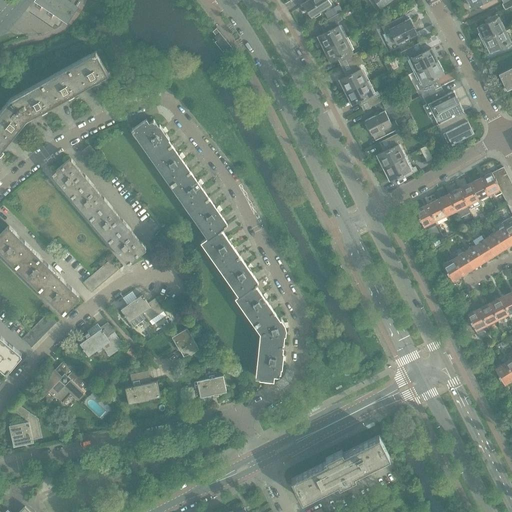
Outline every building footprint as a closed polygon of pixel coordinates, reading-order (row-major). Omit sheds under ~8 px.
[(69,0),(34,0),(34,1),(40,5),(67,23),(79,7),(69,1),(69,0)] [(331,4),(328,0),(308,0),(303,4),(311,17),(314,16),(315,18),(320,14),(319,12),(331,4)] [(376,10),(390,0),(363,0),(368,6),(367,7),(372,13),(376,10)] [(505,10),(511,6),(511,0),(509,0),(503,3),(502,4),(505,10)] [(346,38),(338,22),(342,20),(339,13),(326,20),(329,26),(325,28),(327,32),(317,36),(324,49),(346,38)] [(504,29),(498,16),(498,17),(496,14),(484,20),(486,23),(477,27),(480,33),(478,33),(481,40),(504,29)] [(416,33),(412,24),(409,19),(390,29),(397,43),(389,47),(393,56),(400,52),(410,48),(405,39),(416,33)] [(511,44),(504,29),(481,40),(485,48),(487,47),(489,52),(498,48),(499,51),(511,44)] [(229,47),(219,33),(214,37),(216,40),(215,42),(225,55),(226,54),(226,53),(230,50),(227,47),(229,47)] [(354,54),(346,38),(324,49),(330,61),(339,56),(341,60),(345,58),(348,64),(361,57),(358,52),(354,54)] [(437,61),(431,48),(422,53),(420,49),(416,51),(413,46),(410,48),(400,52),(403,58),(408,56),(416,72),(437,61)] [(108,74),(96,51),(68,67),(81,89),(94,82),(96,84),(100,82),(98,79),(108,74)] [(368,82),(359,65),(364,63),(361,57),(348,64),(350,69),(344,72),(346,76),(339,79),(346,93),(368,82)] [(436,81),(434,78),(444,73),(437,61),(416,72),(418,77),(417,84),(422,95),(428,92),(435,89),(432,83),(436,81)] [(511,66),(499,73),(500,75),(499,75),(504,85),(503,86),(504,89),(506,88),(507,90),(511,87),(511,66)] [(81,89),(68,67),(41,82),(53,104),(67,97),(69,99),(73,97),(71,94),(81,89)] [(53,104),(41,82),(10,99),(27,119),(40,111),(42,114),(46,112),(44,109),(53,104)] [(375,97),(368,82),(346,93),(351,105),(361,100),(363,104),(367,102),(369,107),(383,101),(380,95),(375,97)] [(463,112),(453,91),(445,95),(441,87),(435,90),(435,89),(428,92),(432,102),(428,104),(428,105),(431,104),(438,117),(435,118),(438,125),(441,123),(460,114),(463,112)] [(20,128),(27,119),(10,99),(0,110),(0,135),(8,142),(17,131),(19,133),(22,129),(20,128)] [(399,128),(395,120),(390,122),(385,111),(365,121),(375,141),(399,128)] [(474,133),(467,121),(464,122),(460,114),(441,123),(446,132),(442,133),(449,146),(451,145),(452,147),(455,145),(454,143),(474,133)] [(166,139),(165,137),(166,137),(164,134),(166,133),(163,129),(161,130),(159,128),(157,126),(158,126),(154,120),(149,123),(146,119),(132,128),(153,157),(171,144),(167,139),(166,139)] [(405,156),(397,141),(401,138),(399,133),(386,139),(388,144),(384,147),(386,150),(377,155),(383,167),(405,156)] [(184,164),(183,162),(184,162),(182,160),(183,159),(180,154),(179,155),(177,153),(176,153),(175,152),(176,151),(171,144),(153,157),(171,184),(190,171),(185,164),(184,164)] [(97,154),(89,145),(82,151),(90,160),(97,154)] [(433,158),(426,146),(426,145),(421,148),(427,161),(433,158)] [(411,168),(405,156),(383,167),(389,180),(399,175),(400,179),(417,170),(415,166),(411,168)] [(88,180),(70,158),(53,173),(61,182),(60,183),(63,187),(64,186),(71,195),(88,180)] [(508,176),(503,167),(492,172),(497,182),(508,176)] [(203,191),(201,189),(202,188),(201,186),(201,185),(198,181),(197,182),(196,179),(195,180),(194,178),(195,178),(190,171),(171,184),(190,210),(208,197),(203,190),(203,191)] [(499,188),(497,182),(492,172),(492,173),(491,172),(481,178),(488,194),(490,198),(492,197),(490,193),(493,192),(495,196),(502,192),(499,188)] [(499,188),(511,182),(508,176),(497,182),(499,188)] [(488,194),(481,178),(470,183),(478,200),(480,203),(481,203),(479,199),(488,194)] [(107,202),(88,180),(71,195),(79,204),(78,205),(82,209),(83,208),(90,216),(107,202)] [(502,193),(511,187),(511,184),(511,182),(499,188),(502,192),(502,193)] [(478,200),(470,183),(459,188),(467,205),(469,209),(470,208),(471,209),(480,204),(479,203),(480,203),(478,200)] [(511,199),(511,187),(502,193),(507,202),(511,199)] [(467,205),(459,188),(448,194),(456,210),(458,214),(460,213),(458,209),(467,205)] [(456,210),(448,194),(438,199),(445,216),(447,220),(449,219),(447,215),(456,210)] [(221,217),(220,215),(221,215),(219,213),(220,212),(217,207),(216,208),(214,206),(212,205),(213,204),(208,197),(190,210),(209,237),(220,228),(227,224),(222,217),(221,217)] [(445,216),(438,199),(427,205),(437,225),(438,224),(436,220),(445,216)] [(126,224),(107,202),(90,216),(98,226),(97,227),(101,231),(102,231),(108,239),(126,224)] [(437,225),(427,205),(415,210),(419,217),(418,217),(420,220),(423,226),(430,223),(432,227),(437,225)] [(511,222),(506,226),(504,222),(502,224),(504,227),(511,239),(511,222)] [(145,247),(126,224),(108,239),(117,249),(116,249),(119,253),(120,253),(128,262),(145,247)] [(32,249),(8,226),(0,233),(0,249),(2,252),(1,252),(5,256),(6,256),(16,265),(32,249)] [(511,243),(511,239),(504,227),(496,232),(494,229),(491,230),(494,234),(504,249),(511,243)] [(234,249),(232,247),(233,246),(232,244),(232,243),(229,239),(228,240),(227,237),(226,238),(225,236),(220,228),(209,237),(202,241),(221,268),(239,255),(234,248),(234,249)] [(504,249),(494,234),(486,239),(484,235),(482,236),(484,240),(494,255),(504,249)] [(494,255),(484,240),(475,245),(473,241),(471,242),(474,246),(484,261),(494,255)] [(484,261),(474,246),(465,251),(463,248),(461,249),(463,252),(473,268),(484,261)] [(56,273),(32,249),(16,265),(26,275),(25,276),(29,280),(30,279),(40,289),(56,273)] [(164,262),(174,253),(170,249),(161,257),(164,262)] [(473,268),(463,252),(455,257),(453,254),(451,255),(463,274),(473,268)] [(168,266),(178,257),(174,253),(164,262),(168,266)] [(252,275),(251,273),(252,273),(250,271),(251,270),(248,265),(247,266),(245,264),(243,263),(244,262),(239,255),(221,268),(240,295),(255,284),(258,282),(253,275),(252,275)] [(463,274),(451,255),(450,256),(452,259),(443,265),(447,271),(446,272),(448,275),(449,274),(453,281),(463,274)] [(172,270),(182,262),(178,257),(168,266),(172,270)] [(119,269),(110,259),(106,263),(114,273),(119,269)] [(176,275),(186,266),(182,262),(172,270),(176,275)] [(114,273),(106,263),(101,267),(110,277),(114,273)] [(180,279),(189,270),(186,266),(176,275),(180,279)] [(110,277),(101,267),(97,271),(105,281),(110,277)] [(185,284),(194,275),(189,270),(180,279),(185,284)] [(105,281),(97,271),(92,275),(100,285),(105,281)] [(79,296),(56,273),(40,289),(49,298),(48,299),(52,303),(53,302),(63,312),(79,296)] [(100,285),(92,275),(88,278),(96,288),(100,285)] [(96,288),(88,278),(83,282),(91,292),(96,288)] [(268,304),(267,303),(267,302),(266,300),(267,299),(264,295),(263,295),(261,293),(260,293),(259,292),(260,291),(255,284),(240,295),(236,297),(255,324),(273,311),(269,304),(268,304)] [(511,312),(511,294),(511,292),(500,298),(508,314),(510,318),(511,318),(510,313),(511,312)] [(163,311),(155,298),(148,303),(145,298),(146,298),(144,295),(143,296),(142,294),(121,309),(124,314),(125,316),(129,322),(143,312),(149,321),(163,311)] [(508,314),(500,298),(489,303),(497,319),(499,324),(501,323),(499,318),(508,314)] [(497,319),(489,303),(479,308),(489,329),(490,328),(488,324),(497,319)] [(177,308),(174,316),(181,318),(184,311),(177,308)] [(489,329),(479,308),(467,314),(470,320),(470,321),(471,324),(472,324),(475,330),(485,325),(487,330),(489,329)] [(286,328),(285,323),(284,323),(283,323),(283,324),(281,321),(280,322),(279,320),(280,319),(273,311),(255,324),(261,332),(260,342),(282,344),(283,334),(282,334),(283,332),(284,332),(284,329),(285,329),(286,329),(286,328)] [(56,322),(47,313),(43,317),(52,327),(56,322)] [(52,327),(43,317),(39,321),(48,331),(52,327)] [(48,331),(39,321),(35,325),(44,335),(48,331)] [(44,335),(35,325),(31,330),(40,339),(44,335)] [(199,348),(187,327),(172,336),(184,357),(199,348)] [(124,346),(114,332),(109,335),(110,337),(108,338),(104,333),(105,332),(103,330),(101,328),(90,336),(88,332),(85,335),(87,338),(80,343),(83,348),(83,349),(84,351),(85,350),(89,356),(102,346),(109,356),(124,346)] [(40,339),(31,330),(27,334),(36,343),(40,339)] [(36,343),(27,334),(22,339),(31,348),(36,343)] [(21,354),(0,336),(0,366),(7,372),(21,354)] [(283,362),(283,357),(281,356),(281,354),(280,353),(281,351),(282,351),(282,344),(260,342),(256,377),(267,378),(273,379),(273,374),(279,374),(280,367),(279,367),(279,364),(280,364),(280,362),(283,362)] [(139,354),(131,347),(127,353),(135,359),(139,354)] [(511,357),(507,361),(504,357),(503,358),(511,372),(511,357)] [(511,379),(511,372),(503,358),(501,359),(504,363),(495,369),(499,375),(498,375),(500,378),(504,384),(511,379)] [(160,396),(157,381),(157,380),(148,382),(147,378),(150,378),(148,370),(145,371),(144,365),(134,367),(135,373),(130,374),(133,386),(125,388),(128,401),(148,396),(149,399),(160,396)] [(81,388),(78,385),(82,381),(72,371),(68,376),(63,371),(60,375),(55,370),(34,392),(40,399),(49,390),(62,402),(71,392),(74,395),(81,388)] [(227,391),(223,375),(217,376),(216,371),(206,373),(207,378),(197,380),(197,381),(201,396),(200,396),(200,397),(213,394),(213,397),(219,396),(218,393),(227,391)] [(42,437),(38,418),(27,410),(21,406),(19,405),(15,411),(25,417),(26,422),(10,425),(14,445),(33,441),(32,439),(42,437)] [(354,474),(390,456),(379,435),(343,452),(342,449),(325,458),(326,461),(291,479),(302,500),(337,483),(339,486),(356,477),(354,474)]
